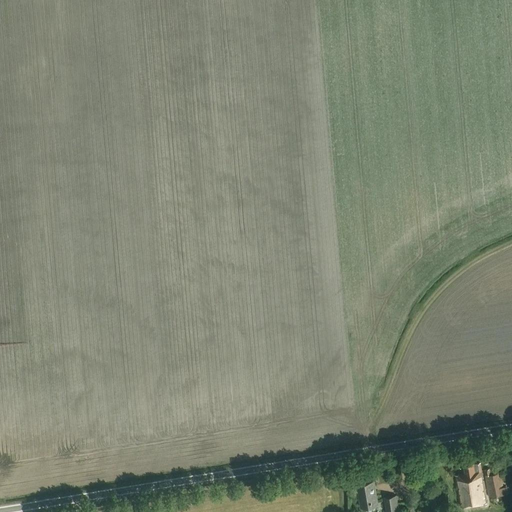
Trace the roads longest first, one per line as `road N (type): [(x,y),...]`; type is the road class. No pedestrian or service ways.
road 1 (unclassified): [(0,511),(511,427)]
road 2 (track): [(368,451),(418,316),(451,278),(511,244)]
